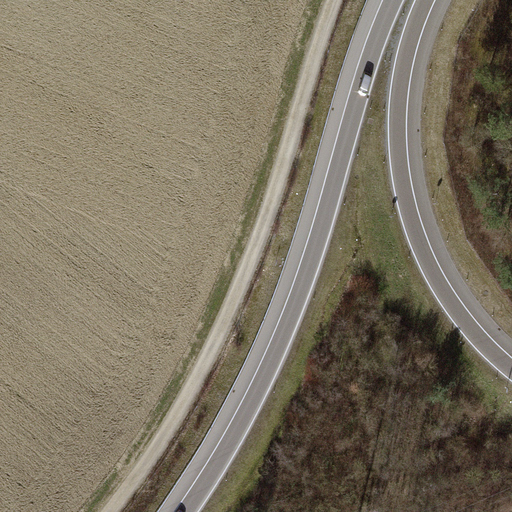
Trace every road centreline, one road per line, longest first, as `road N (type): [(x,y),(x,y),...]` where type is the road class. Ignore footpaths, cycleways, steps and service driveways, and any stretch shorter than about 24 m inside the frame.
road 1 (track): [(342,0),(269,223),(201,377),(108,511)]
road 2 (motorway): [(390,0),(286,324),(184,511)]
road 3 (motorway): [(511,365),(449,295),(411,206),(403,96),(431,0)]
